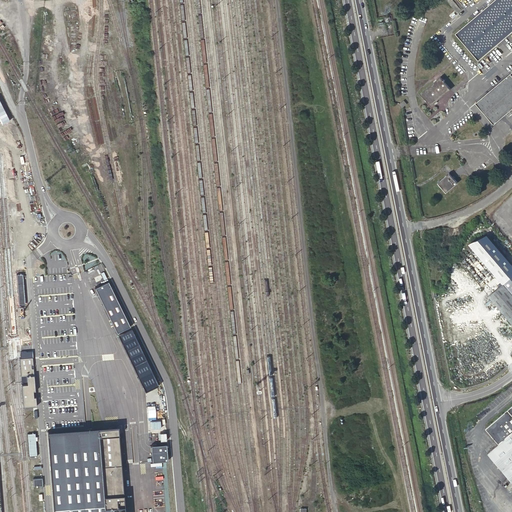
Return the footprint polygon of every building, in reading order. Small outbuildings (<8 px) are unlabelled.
[(508,35),(511,31),(511,0),(494,0),(456,33),(479,60),(502,40),(506,45),(509,45),(511,45),(511,42),(511,40),(508,35)] [(511,108),(511,65),(473,95),(478,101),(476,103),(494,124),(511,108)] [(441,77),(421,94),(431,105),(450,89),(441,77)] [(11,178),(26,173),(23,166),(9,171),(11,178)] [(458,183),(449,173),(438,183),(446,192),(458,183)] [(23,216),(26,242),(39,240),(35,214),(23,216)] [(109,280),(95,287),(117,333),(126,328),(131,326),(109,280)] [(511,291),(505,283),(490,296),(511,321),(511,291)] [(126,328),(117,333),(122,344),(131,339),(126,328)] [(507,475),(511,480),(511,406),(487,428),(500,443),(488,453),(507,475)] [(69,429),(69,420),(50,420),(50,429),(69,429)] [(124,511),(118,431),(48,437),(53,511),(124,511)]
